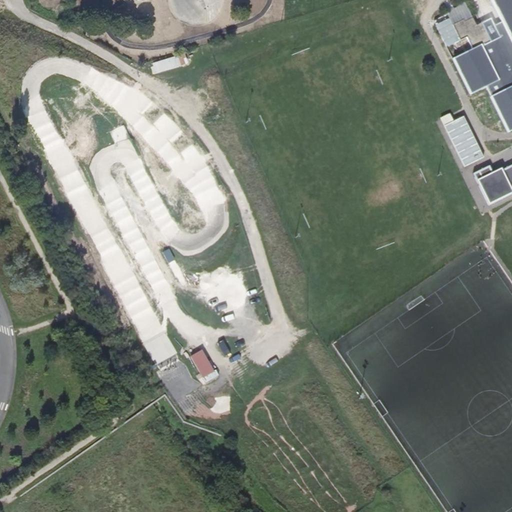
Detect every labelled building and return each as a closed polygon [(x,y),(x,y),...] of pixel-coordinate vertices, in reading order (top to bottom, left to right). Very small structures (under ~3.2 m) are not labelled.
[(511,0),(493,0),(504,23),(497,27),(498,30),(490,34),(485,24),(479,27),(475,20),(467,23),(466,21),(455,26),(462,41),(470,38),(476,50),(453,61),(470,96),(486,88),(508,134),(511,132),(511,0)] [(484,160),(464,119),(445,128),(465,169),(484,160)] [(490,187),(511,176),(511,154),(481,170),(483,174),(489,187),(490,187)] [(489,187),(483,174),(479,176),(477,172),(470,175),(480,196),(490,191),(488,187),(489,187)] [(192,372),(182,350),(172,355),(182,376),(192,372)] [(202,350),(190,356),(202,378),(214,372),(202,350)]
